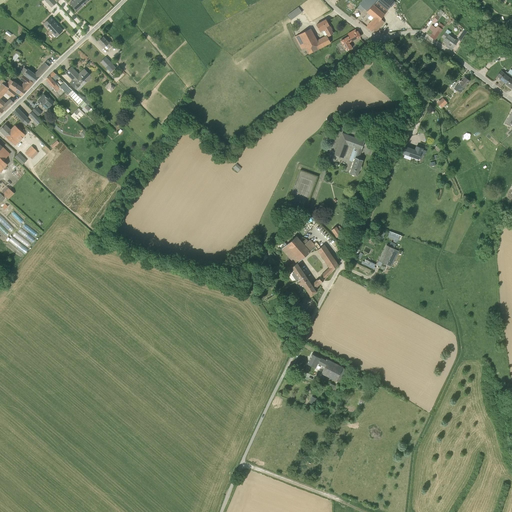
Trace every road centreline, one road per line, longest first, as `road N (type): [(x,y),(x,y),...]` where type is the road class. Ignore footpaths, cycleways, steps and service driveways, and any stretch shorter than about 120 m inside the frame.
road 1 (unclassified): [(221,511),(277,385),(421,110),(418,93),(377,41)]
road 2 (tertiary): [(0,121),(123,0)]
road 3 (residential): [(511,100),(422,35),(377,41)]
